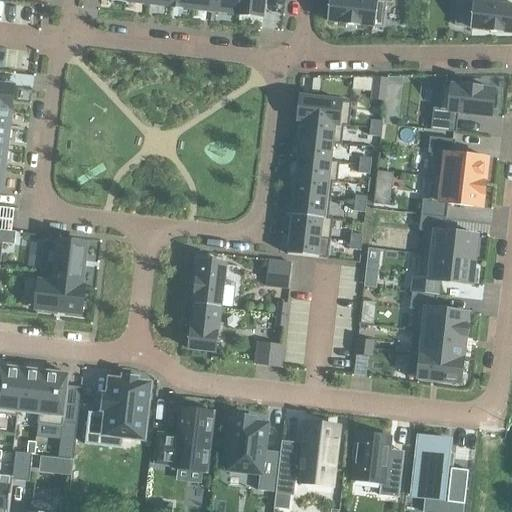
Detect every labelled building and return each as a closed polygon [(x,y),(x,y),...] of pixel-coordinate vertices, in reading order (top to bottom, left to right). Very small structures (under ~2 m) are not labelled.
[(170,0),(169,7),(192,10),(193,0),(170,0)] [(193,0),(192,10),(215,13),(216,0),(193,0)] [(216,0),(215,13),(237,15),(239,0),(216,0)] [(239,0),(237,15),(263,18),(264,0),(239,0)] [(331,0),(329,22),(384,29),(387,3),(392,4),(392,0),(331,0)] [(459,0),(459,2),(475,4),(472,30),(511,34),(511,6),(485,4),(485,0),(459,0)] [(433,109),(431,131),(456,134),(459,113),(492,117),(495,91),(480,89),(481,84),(466,82),(465,88),(442,85),(439,109),(433,109)] [(387,83),(386,96),(398,97),(400,85),(387,83)] [(0,85),(0,109),(12,111),(15,88),(0,85)] [(301,98),(298,121),(303,122),(303,121),(343,125),(343,126),(349,127),(352,104),(301,98)] [(0,109),(0,129),(10,130),(12,111),(0,109)] [(303,122),(301,140),(332,143),(332,144),(341,145),(343,126),(343,125),(303,121),(303,122)] [(371,121),(370,129),(382,130),(383,122),(371,121)] [(0,129),(0,149),(8,150),(10,130),(0,129)] [(430,138),(428,154),(435,155),(433,178),(486,184),(489,159),(454,155),(455,141),(430,138)] [(301,140),(299,159),(330,162),(330,161),(332,144),(332,143),(301,140)] [(376,157),(376,165),(388,166),(388,158),(376,157)] [(360,158),(359,166),(371,167),(372,159),(371,159),(360,158)] [(299,159),(297,178),(332,182),(332,183),(337,183),(339,162),(330,161),(330,162),(299,159)] [(359,166),(358,174),(370,175),(371,167),(359,166)] [(296,187),(295,197),(330,201),(332,183),(332,182),(297,178),(296,187)] [(423,200),(421,216),(447,219),(448,204),(483,209),(486,184),(433,178),(430,201),(423,200)] [(355,196),(354,204),(366,205),(367,197),(355,196)] [(295,197),(292,216),(328,220),(328,219),(330,201),(295,197)] [(354,204),(354,212),(365,213),(366,213),(366,205),(354,204)] [(292,216),(290,235),(321,239),(321,240),(330,241),(333,219),(328,219),(328,220),(292,216)] [(421,216),(419,232),(425,232),(422,255),(475,262),(478,237),(445,233),(447,219),(421,216)] [(0,230),(0,243),(3,244),(15,246),(16,233),(0,230)] [(351,234),(350,242),(362,244),(363,238),(363,235),(351,234)] [(290,235),(287,255),(319,259),(321,240),(321,239),(290,235)] [(44,242),(39,283),(54,285),(80,288),(80,287),(85,244),(59,242),(59,244),(44,242)] [(350,242),(349,250),(361,252),(362,244),(350,242)] [(368,249),(366,275),(378,276),(381,250),(368,249)] [(414,278),(412,293),(438,296),(439,282),(472,286),(475,262),(422,255),(419,278),(414,278)] [(200,262),(194,306),(220,309),(220,306),(233,308),(236,284),(223,283),(225,265),(200,262)] [(269,262),(266,286),(288,289),(291,265),(269,262)] [(39,283),(36,309),(81,314),(84,288),(80,287),(80,288),(54,285),(39,283)] [(412,293),(410,309),(416,310),(413,332),(466,338),(469,314),(436,310),(438,296),(412,293)] [(278,303),(277,315),(287,316),(288,304),(278,303)] [(194,306),(189,349),(215,353),(220,309),(194,306)] [(277,315),(276,327),(285,328),(287,316),(277,315)] [(413,332),(411,354),(464,361),(466,338),(413,332)] [(357,339),(356,348),(374,350),(375,342),(357,339)] [(258,344),(256,365),(281,368),(283,347),(258,344)] [(356,348),(355,356),(373,358),(374,350),(356,348)] [(411,354),(408,378),(461,384),(464,361),(411,354)] [(0,365),(0,415),(18,418),(18,414),(17,414),(23,368),(0,365)] [(23,368),(17,414),(18,414),(39,416),(40,417),(45,371),(23,368)] [(39,416),(38,425),(62,427),(61,440),(60,449),(74,450),(77,425),(63,424),(64,419),(65,420),(69,386),(70,374),(45,371),(40,417),(39,416)] [(89,413),(85,446),(123,450),(124,440),(145,442),(151,385),(138,383),(138,379),(123,378),(122,382),(109,380),(107,396),(104,396),(103,413),(106,413),(105,415),(89,413)] [(159,434),(155,465),(174,467),(174,469),(178,470),(203,473),(207,473),(214,413),(205,412),(206,409),(190,407),(190,410),(181,409),(177,437),(159,434)] [(230,422),(228,441),(232,441),(229,471),(260,475),(258,492),(276,493),(280,454),(264,452),(267,426),(256,425),(257,421),(235,419),(234,422),(230,422)] [(276,493),(276,495),(291,496),(294,497),(296,476),(300,476),(334,480),(340,428),(306,424),(304,444),(303,449),(281,446),(280,454),(276,493)] [(353,445),(351,461),(355,461),(352,480),(381,483),(379,497),(399,499),(403,461),(389,459),(391,451),(392,439),(357,435),(356,445),(353,445)] [(420,438),(413,496),(426,498),(424,511),(440,511),(442,496),(448,497),(447,503),(464,505),(465,505),(469,471),(453,469),(451,469),(451,474),(445,474),(447,454),(448,442),(420,438)] [(28,443),(27,455),(32,455),(35,456),(37,444),(28,443)] [(13,478),(13,481),(29,483),(32,455),(27,455),(16,454),(13,478)] [(0,476),(0,511),(9,511),(13,481),(13,478),(0,476)] [(511,506),(511,488),(480,484),(476,511),(511,511),(511,508),(511,509),(511,506)] [(54,511),(55,505),(33,502),(31,511),(54,511)]
